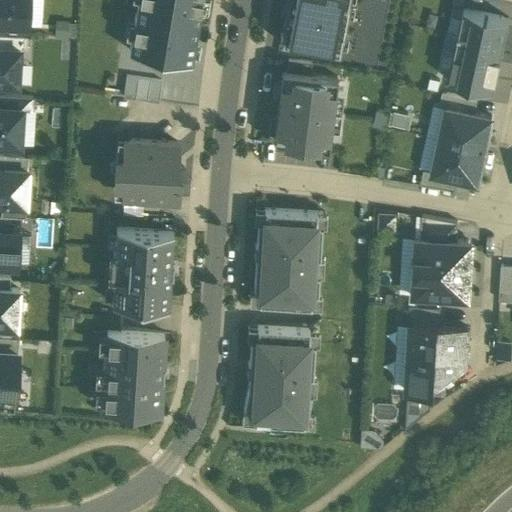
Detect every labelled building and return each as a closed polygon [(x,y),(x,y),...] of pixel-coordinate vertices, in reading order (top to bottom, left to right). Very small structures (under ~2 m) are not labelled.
[(0,0),(0,22),(27,24),(28,0),(0,0)] [(203,0),(136,0),(128,50),(193,61),(203,0)] [(285,0),(281,27),(282,27),(279,41),(339,52),(342,35),(343,35),(349,0),(348,0),(285,0)] [(510,18),(463,7),(458,33),(505,43),(510,18)] [(58,22),(56,35),(74,37),(75,24),(58,22)] [(448,78),(494,89),(505,43),(458,33),(448,78)] [(28,36),(0,34),(0,46),(19,47),(19,49),(27,49),(28,36)] [(19,47),(0,46),(0,82),(17,83),(19,49),(19,47)] [(288,58),(286,70),(310,73),(311,60),(288,58)] [(286,70),(285,70),(282,99),(280,99),(278,112),(280,113),(276,141),(328,148),(337,76),(310,73),(286,70)] [(138,77),(126,75),(123,96),(135,98),(138,77)] [(150,78),(138,77),(135,98),(147,99),(150,78)] [(162,80),(150,78),(147,99),(159,101),(162,80)] [(442,91),(439,105),(447,107),(447,106),(475,112),(478,99),(442,91)] [(0,95),(0,108),(31,110),(32,97),(0,95)] [(447,107),(440,137),(486,147),(492,116),(475,112),(447,106),(447,107)] [(0,108),(0,140),(21,142),(23,110),(0,108)] [(378,110),(374,124),(385,127),(388,113),(378,110)] [(395,111),(392,123),(408,126),(411,115),(395,111)] [(485,147),(440,138),(434,170),(433,171),(459,177),(478,181),(485,147)] [(178,142),(124,139),(123,152),(116,152),(114,184),(124,184),(124,195),(177,198),(178,177),(185,177),(185,169),(181,168),(181,165),(177,161),(178,142)] [(0,167),(27,169),(28,157),(0,155),(0,167)] [(0,167),(0,202),(2,203),(26,204),(27,169),(0,167)] [(433,171),(434,170),(424,167),(420,183),(456,190),(459,177),(433,171)] [(26,216),(26,204),(2,203),(2,215),(20,216),(26,216)] [(323,210),(258,207),(253,305),(318,308),(323,210)] [(0,214),(0,230),(11,231),(19,231),(20,216),(2,215),(0,214)] [(422,238),(457,239),(458,221),(422,215),(422,238)] [(173,230),(115,227),(112,304),(169,307),(173,230)] [(0,230),(0,263),(16,264),(17,248),(11,247),(11,231),(0,230)] [(422,238),(417,238),(415,293),(418,293),(441,294),(471,294),(472,239),(457,239),(422,238)] [(511,264),(501,264),(499,299),(511,299),(511,264)] [(0,286),(10,288),(11,276),(0,274),(0,286)] [(0,323),(15,325),(18,288),(10,288),(0,286),(0,323)] [(417,305),(441,306),(441,294),(418,293),(417,305)] [(410,323),(413,323),(440,325),(441,306),(417,305),(412,305),(410,323)] [(0,335),(19,337),(19,325),(15,325),(0,323),(0,335)] [(468,326),(440,325),(413,323),(411,350),(467,353),(468,326)] [(316,330),(251,327),(247,421),(312,424),(316,330)] [(167,333),(110,329),(106,411),(162,414),(167,333)] [(0,348),(18,350),(19,337),(0,335),(0,348)] [(499,341),(498,358),(511,358),(511,341),(499,341)] [(0,348),(0,394),(15,395),(18,350),(0,348)] [(466,360),(467,353),(411,350),(409,388),(432,389),(433,380),(466,360)] [(432,389),(409,388),(407,427),(431,408),(432,389)] [(0,408),(15,409),(15,395),(0,394),(0,408)]
